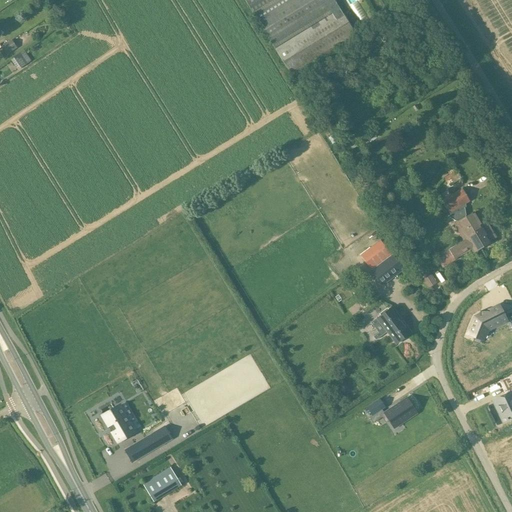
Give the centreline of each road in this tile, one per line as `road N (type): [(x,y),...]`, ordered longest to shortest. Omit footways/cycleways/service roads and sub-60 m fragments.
road 1 (unclassified): [(510,511),(435,353),(452,309),(511,267)]
road 2 (unclassified): [(511,126),(433,0)]
